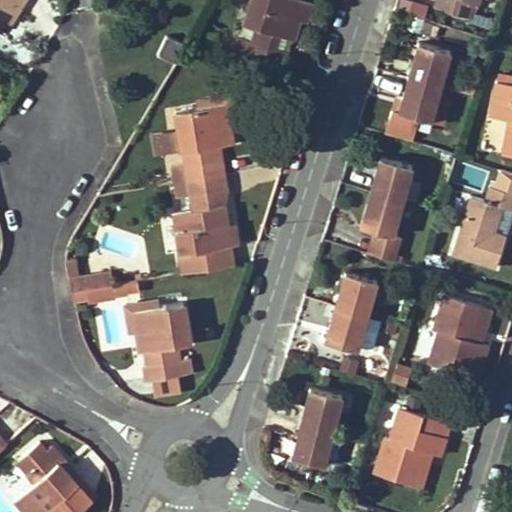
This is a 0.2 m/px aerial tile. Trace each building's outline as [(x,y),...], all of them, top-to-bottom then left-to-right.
[(0,0),(0,24),(4,18),(14,2),(23,7),(27,0),(0,0)] [(252,0),(245,22),(259,27),(279,32),(294,37),(300,18),(305,0),(252,0)] [(307,21),(314,0),(312,0),(305,0),(300,18),(307,21)] [(418,0),(398,0),(397,7),(422,15),(426,2),(418,0)] [(472,1),(477,3),(477,0),(436,0),(435,6),(467,17),(472,1)] [(13,23),(23,7),(14,2),(4,18),(13,23)] [(259,27),(254,40),(275,47),(279,32),(259,27)] [(158,51),(176,60),(185,41),(167,33),(158,51)] [(289,51),(275,47),(254,40),(249,54),(285,66),(289,51)] [(419,42),(409,76),(438,85),(449,50),(419,42)] [(400,111),(429,119),(438,86),(438,85),(409,76),(409,77),(400,111)] [(511,154),(511,83),(497,80),(490,115),(509,118),(502,152),(511,154)] [(229,102),(232,124),(238,123),(234,93),(198,98),(199,106),(229,102)] [(219,144),(234,142),(232,124),(229,102),(199,106),(177,108),(182,150),(185,149),(219,144)] [(185,149),(188,165),(221,159),(219,144),(185,149)] [(401,201),(411,165),(381,157),(372,191),(401,201)] [(221,159),(188,165),(190,179),(227,173),(225,158),(221,159)] [(481,186),(484,169),(457,164),(454,180),(481,186)] [(178,182),(190,179),(188,165),(175,167),(178,182)] [(227,173),(190,179),(192,195),(215,192),(229,189),(227,173)] [(181,197),(192,195),(190,179),(178,182),(181,197)] [(485,200),(472,196),(453,254),(495,266),(506,235),(494,231),(502,205),(511,208),(511,191),(491,184),(485,200)] [(401,201),(372,191),(362,225),(377,229),(370,254),(391,261),(398,236),(391,234),(401,201)] [(195,209),(217,206),(215,192),(192,195),(195,209)] [(195,209),(176,212),(182,252),(233,244),(229,223),(227,204),(217,206),(195,209)] [(229,223),(233,244),(240,243),(237,222),(229,223)] [(185,272),(236,264),(233,244),(182,252),(185,272)] [(88,287),(115,283),(114,271),(87,276),(88,287)] [(326,340),(356,349),(366,316),(377,280),(346,271),(336,307),(326,340)] [(88,287),(90,299),(117,295),(115,283),(88,287)] [(433,329),(438,330),(428,361),(477,376),(487,344),(482,343),(474,340),(484,305),(444,293),(433,329)] [(126,303),(131,332),(138,332),(135,310),(161,305),(160,298),(126,303)] [(161,305),(135,310),(138,332),(141,350),(146,349),(148,365),(144,366),(147,380),(194,372),(192,358),(182,359),(180,344),(191,342),(185,302),(161,305)] [(484,305),(474,340),(482,343),(493,308),(484,305)] [(292,456),(324,464),(332,431),(342,394),(310,386),(301,423),(292,456)] [(390,437),(386,435),(374,472),(414,484),(424,449),(432,452),(440,454),(450,422),(399,406),(390,437)] [(19,459),(30,471),(35,467),(43,476),(19,496),(17,498),(29,511),(77,511),(93,498),(92,496),(49,448),(42,440),(19,459)] [(49,448),(92,496),(97,492),(54,444),(49,448)] [(432,452),(424,449),(414,484),(422,486),(432,452)] [(43,476),(35,467),(30,471),(12,487),(19,496),(43,476)]
